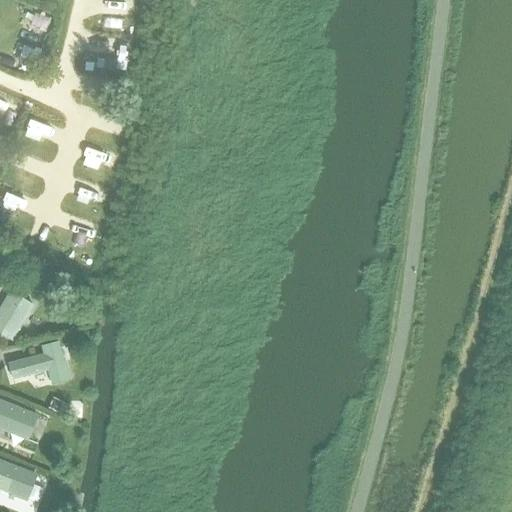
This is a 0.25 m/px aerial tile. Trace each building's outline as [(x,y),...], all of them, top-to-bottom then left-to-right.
[(20,278),(12,293),(27,302),(35,287),(20,278)] [(9,291),(0,307),(0,332),(14,340),(34,306),(27,302),(12,293),(9,291)] [(43,354),(9,364),(14,380),(48,371),(53,385),(69,381),(64,361),(59,342),(42,346),(43,354)] [(81,399),(68,399),(68,417),(81,418),(81,399)] [(39,417),(0,401),(0,431),(29,443),(39,417)] [(38,476),(0,461),(0,491),(29,502),(38,476)]
